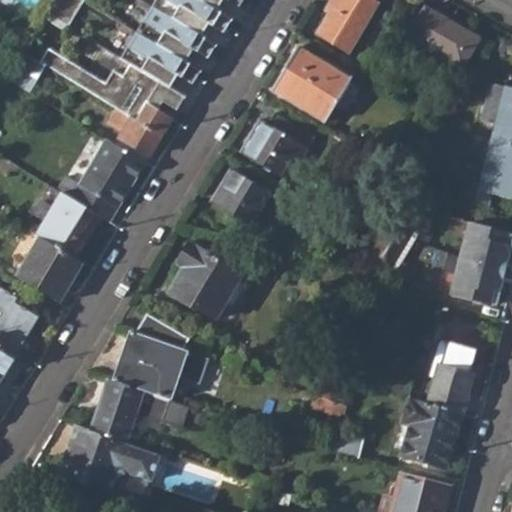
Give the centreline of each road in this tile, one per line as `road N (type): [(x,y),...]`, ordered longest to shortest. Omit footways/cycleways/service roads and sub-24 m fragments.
road 1 (residential): [(0,468),(178,176)]
road 2 (residential): [(283,0),(178,176)]
